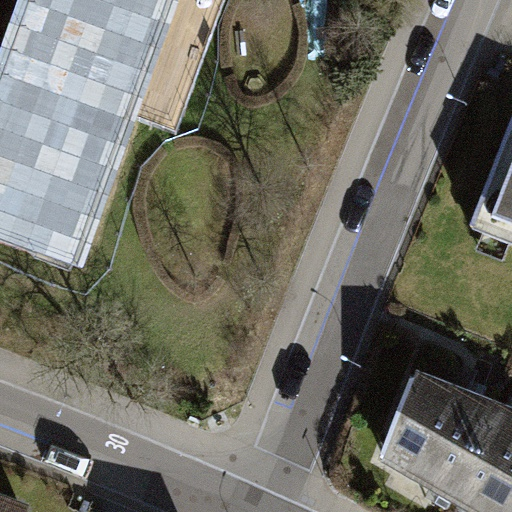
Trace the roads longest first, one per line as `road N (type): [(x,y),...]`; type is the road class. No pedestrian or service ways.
road 1 (residential): [(271,511),(474,0)]
road 2 (residential): [(242,511),(0,407)]
